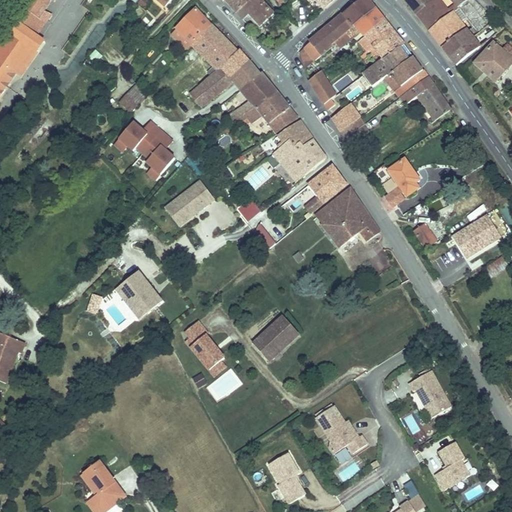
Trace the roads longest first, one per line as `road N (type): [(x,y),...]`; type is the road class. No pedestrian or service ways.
road 1 (residential): [(450,322),(317,109),(268,56)]
road 2 (secondary): [(511,166),(390,0)]
road 3 (residential): [(450,322),(374,380),(397,459)]
road 4 (residential): [(511,431),(450,322)]
